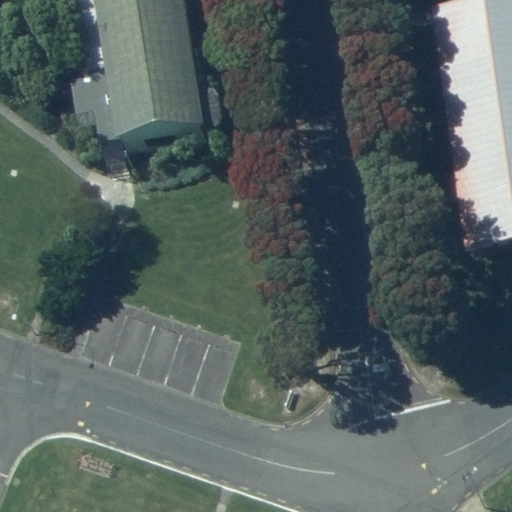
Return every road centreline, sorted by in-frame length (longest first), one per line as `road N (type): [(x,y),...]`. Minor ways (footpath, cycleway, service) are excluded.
road 1 (unclassified): [(378,469),(308,0)]
road 2 (unclassified): [(378,469),(198,438),(0,361)]
road 3 (unclassified): [(511,413),(450,447),(378,469)]
